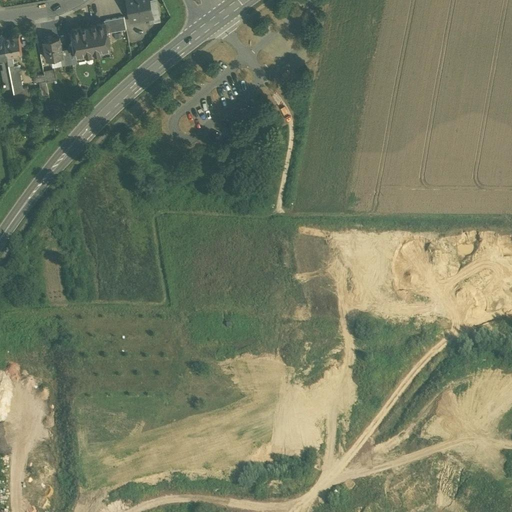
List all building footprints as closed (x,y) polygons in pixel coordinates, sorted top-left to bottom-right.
[(149,0),(127,0),(131,21),(153,17),(149,0)] [(124,16),(104,20),(104,22),(105,22),(107,33),(126,29),(124,16)] [(86,27),(81,28),(80,26),(72,28),(75,44),(76,52),(77,52),(83,51),(84,54),(86,55),(102,52),(104,50),(103,47),(110,46),(107,33),(105,22),(104,22),(97,23),(97,25),(86,27)] [(19,35),(4,37),(8,54),(12,54),(22,52),(19,35)] [(4,37),(0,37),(0,61),(3,61),(9,60),(8,54),(4,37)] [(60,37),(44,40),(48,59),(63,56),(64,56),(62,50),(60,37)] [(75,44),(69,45),(69,48),(71,58),(78,57),(77,52),(76,52),(75,44)] [(69,48),(62,50),(64,56),(63,56),(64,64),(72,63),(71,58),(69,48)] [(86,55),(84,54),(83,51),(77,52),(78,57),(78,62),(87,60),(86,55)] [(12,54),(8,54),(9,60),(10,65),(16,64),(16,61),(13,62),(12,54)] [(10,65),(9,60),(3,61),(7,77),(12,76),(10,65)] [(16,64),(10,65),(12,76),(15,90),(23,89),(22,87),(18,64),(16,64)] [(54,69),(44,71),(44,74),(45,80),(46,82),(49,81),(57,80),(54,69)] [(28,86),(22,87),(23,89),(15,90),(16,97),(24,95),(24,96),(30,95),(28,86)]
